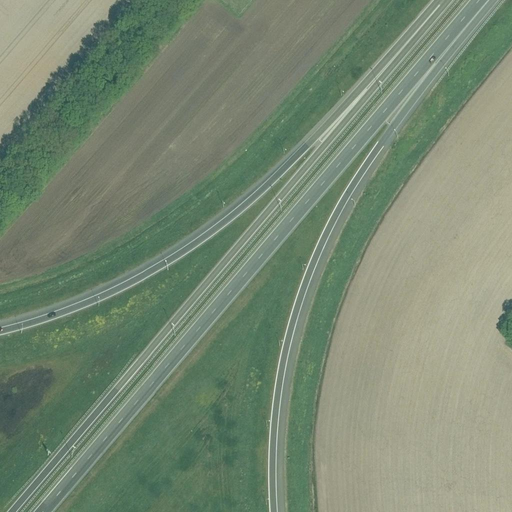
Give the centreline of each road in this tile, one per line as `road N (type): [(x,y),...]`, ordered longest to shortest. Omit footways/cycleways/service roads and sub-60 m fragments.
road 1 (trunk): [(44,511),(480,0)]
road 2 (trunk): [(442,8),(12,511)]
road 3 (motorway): [(273,511),(277,390),(307,279),(346,194),(483,0)]
road 4 (motorway): [(442,8),(212,233),(103,297),(0,332)]
